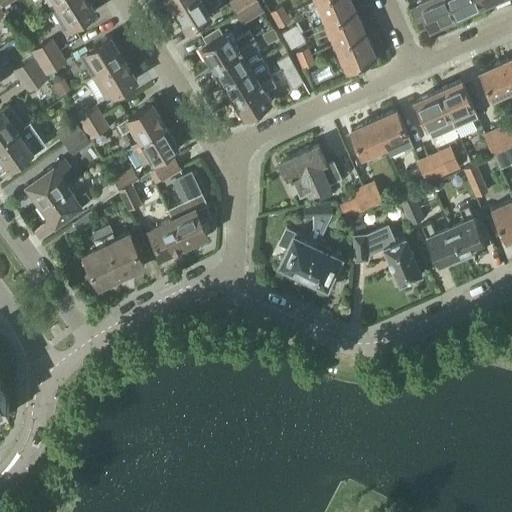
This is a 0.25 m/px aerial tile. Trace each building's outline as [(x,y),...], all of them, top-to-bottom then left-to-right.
[(64,29),(95,10),(88,0),(63,0),(51,8),(64,29)] [(185,0),(173,7),(187,30),(212,14),(208,7),(218,0),(185,0)] [(235,13),(256,0),(230,0),(228,1),(235,13)] [(256,0),(235,13),(243,24),(263,12),(256,0)] [(314,0),(324,22),(355,9),(351,0),(314,0)] [(419,4),(410,7),(420,29),(428,26),(429,28),(456,16),(449,0),(420,0),(418,1),(419,4)] [(449,0),(456,16),(481,5),(478,0),(449,0)] [(275,20),(286,13),(282,5),(270,12),(275,20)] [(335,46),(366,32),(355,9),(324,22),(335,46)] [(279,27),(290,21),(286,13),(275,20),(279,27)] [(286,41),(301,32),(296,24),(282,32),(286,41)] [(272,28),(262,33),(267,42),(277,37),(272,28)] [(211,64),(253,38),(249,30),(235,39),(229,30),(198,49),(205,60),(208,58),(211,64)] [(291,49),(305,40),(301,32),(286,41),(291,49)] [(335,46),(345,70),(376,56),(366,32),(335,46)] [(91,75),(125,55),(111,33),(78,53),(91,75)] [(38,63),(60,50),(52,37),(30,50),(33,55),(38,63)] [(253,38),(211,64),(216,71),(213,72),(219,83),(262,57),(257,49),(260,48),(259,47),(253,38)] [(298,61),(311,55),(308,47),(295,52),(298,61)] [(46,74),(67,61),(60,50),(38,63),(41,67),(46,74)] [(41,67),(38,63),(33,55),(12,70),(20,82),(41,67)] [(125,55),(91,75),(104,98),(138,77),(125,55)] [(280,68),(291,61),(287,55),(277,61),(280,68)] [(302,69),(315,63),(311,55),(298,61),(302,69)] [(511,90),(511,89),(511,55),(499,62),(511,90)] [(262,57),(219,83),(227,95),(229,93),(233,98),(270,75),(267,69),(269,68),(262,57)] [(292,88),(303,82),(291,61),(280,68),(292,88)] [(492,99),(511,90),(499,62),(479,70),(492,99)] [(48,77),(46,74),(41,67),(20,82),(28,92),(48,77)] [(270,75),(233,98),(237,105),(234,107),(241,118),(272,99),(266,89),(276,84),(270,75)] [(461,79),(435,90),(448,118),(451,117),(454,125),(477,115),(473,107),(474,107),(461,79)] [(435,90),(415,99),(427,128),(431,136),(454,125),(451,117),(448,118),(435,90)] [(138,139),(164,123),(151,102),(116,123),(122,133),(131,128),(138,139)] [(82,128),(102,115),(95,103),(74,116),(82,128)] [(0,142),(19,128),(24,125),(9,104),(0,110),(0,142)] [(412,145),(408,136),(396,108),(371,119),(384,147),(386,146),(390,155),(412,145)] [(89,139),(109,126),(102,115),(82,128),(89,139)] [(64,144),(83,130),(74,118),(55,132),(64,144)] [(362,157),(384,147),(371,119),(350,128),(362,157)] [(19,128),(0,142),(0,154),(9,167),(31,150),(34,154),(47,144),(30,121),(24,125),(19,128)] [(511,147),(511,124),(510,121),(490,130),(500,153),(510,148),(511,147)] [(151,159),(152,161),(178,145),(164,123),(138,139),(130,145),(142,164),(151,159)] [(89,139),(83,130),(64,144),(73,156),(91,142),(89,139)] [(493,156),(500,153),(490,130),(482,133),(493,156)] [(280,161),(277,163),(283,176),(286,175),(288,179),(291,178),(291,177),(300,196),(320,187),(342,178),(333,157),(325,161),(318,144),(280,160),(280,161)] [(437,178),(460,168),(450,145),(426,155),(437,178)] [(426,182),(437,178),(426,155),(416,160),(426,182)] [(37,206),(68,183),(61,172),(70,165),(64,156),(26,184),(30,190),(27,192),(37,206)] [(156,184),(180,169),(173,157),(149,172),(156,184)] [(475,196),(488,191),(475,163),(463,168),(475,196)] [(131,183),(139,178),(132,167),(119,175),(116,171),(111,174),(114,178),(115,178),(122,189),(131,183)] [(184,201),(169,208),(173,217),(172,217),(185,243),(207,232),(203,224),(201,219),(207,216),(201,205),(206,203),(190,170),(173,178),(184,201)] [(118,191),(122,189),(115,178),(114,178),(113,179),(113,180),(93,194),(101,204),(118,190),(118,191)] [(434,191),(444,186),(441,178),(431,183),(434,191)] [(360,186),(371,207),(384,202),(373,180),(360,186)] [(54,223),(91,197),(85,189),(77,195),(68,183),(37,206),(47,220),(50,218),(54,223)] [(141,203),(131,183),(122,189),(118,191),(127,210),(141,203)] [(367,209),(371,207),(360,186),(350,190),(360,212),(367,209)] [(410,224),(424,218),(412,191),(397,197),(410,224)] [(511,198),(511,196),(490,206),(505,240),(511,236),(511,198)] [(331,202),(303,203),(304,217),(313,217),(329,216),(332,211),(331,202)] [(462,217),(448,223),(464,258),(477,253),(475,250),(486,245),(467,204),(458,207),(462,217)] [(79,233),(96,221),(90,210),(72,222),(79,233)] [(329,216),(326,223),(334,227),(340,215),(332,211),(329,216)] [(365,226),(360,212),(352,216),(352,228),(358,228),(365,226)] [(285,227),(278,242),(287,246),(278,263),(281,265),(281,266),(281,267),(281,268),(282,268),(282,269),(282,270),(283,270),(283,271),(284,271),(285,272),(286,272),(287,272),(287,273),(288,273),(289,273),(290,273),(291,272),(292,272),(293,272),(293,271),(294,271),(301,274),(315,244),(316,243),(318,239),(324,226),(326,223),(329,216),(313,217),(314,225),(311,231),(307,239),(293,232),(294,230),(293,230),(285,227)] [(172,217),(149,229),(162,255),(185,243),(172,217)] [(430,220),(421,224),(440,265),(450,261),(451,264),(464,258),(448,223),(434,229),(430,220)] [(103,236),(112,232),(109,224),(99,228),(103,236)] [(405,236),(394,241),(387,224),(365,234),(365,233),(352,235),(355,261),(367,259),(367,255),(383,248),(399,283),(421,274),(405,236)] [(94,241),(103,236),(99,228),(90,233),(94,241)] [(141,264),(144,263),(129,231),(106,242),(121,274),(132,269),(135,271),(141,268),(141,264)] [(98,285),(121,274),(106,242),(83,253),(84,256),(82,259),(85,264),(89,264),(98,285)] [(315,244),(301,274),(303,275),(303,278),(303,279),(304,280),(327,290),(328,290),(329,290),(330,290),(330,289),(331,289),(331,288),(332,288),(332,287),(333,287),(333,286),(333,285),(333,284),(333,283),(333,282),(332,281),(332,280),(329,279),(340,256),(341,255),(316,243),(315,244)] [(0,390),(0,410),(8,406),(0,390)]
